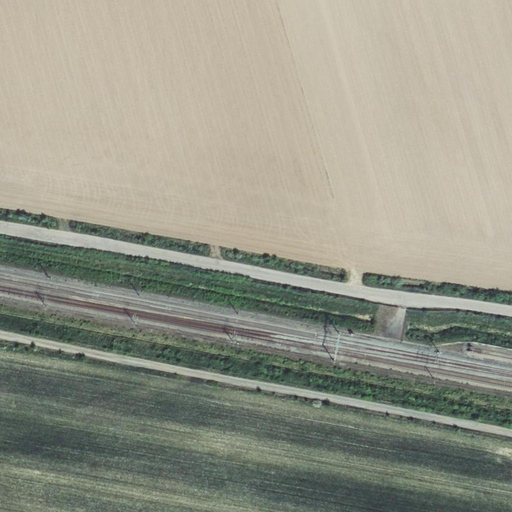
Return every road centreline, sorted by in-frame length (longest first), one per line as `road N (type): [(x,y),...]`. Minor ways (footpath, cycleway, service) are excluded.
road 1 (track): [(0,335),(511,434)]
road 2 (unclassified): [(0,227),(511,311)]
